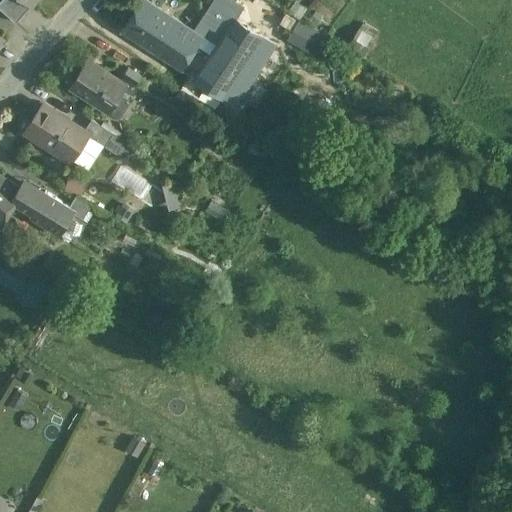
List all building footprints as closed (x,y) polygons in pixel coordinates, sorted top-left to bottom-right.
[(0,0),(0,7),(16,22),(31,6),(23,0),(0,0)] [(139,0),(121,30),(180,67),(201,34),(147,0),(139,0)] [(294,16),(286,29),(311,45),(319,32),(294,16)] [(193,81),(233,107),(275,44),(235,17),(193,81)] [(88,59),(70,87),(119,118),(128,103),(119,97),(127,84),(88,59)] [(128,67),(123,75),(136,84),(141,76),(128,67)] [(24,130),(71,160),(72,158),(87,168),(103,143),(83,130),(42,103),(24,130)] [(91,118),(83,130),(103,143),(123,155),(131,144),(91,118)] [(0,227),(16,202),(24,190),(18,186),(0,174),(0,227)] [(69,174),(66,187),(83,192),(86,179),(69,174)] [(77,208),(26,175),(18,186),(24,190),(16,202),(49,223),(62,231),(77,208)] [(0,249),(0,277),(9,283),(21,263),(0,249)]
